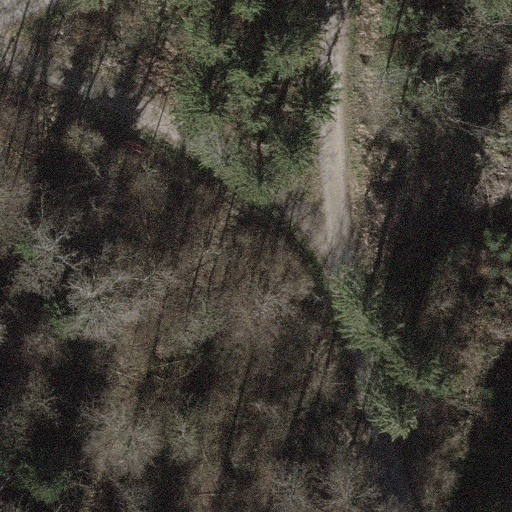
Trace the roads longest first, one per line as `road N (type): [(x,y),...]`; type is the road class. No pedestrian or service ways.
road 1 (track): [(379,511),(325,229),(338,0)]
road 2 (track): [(325,229),(0,60)]
